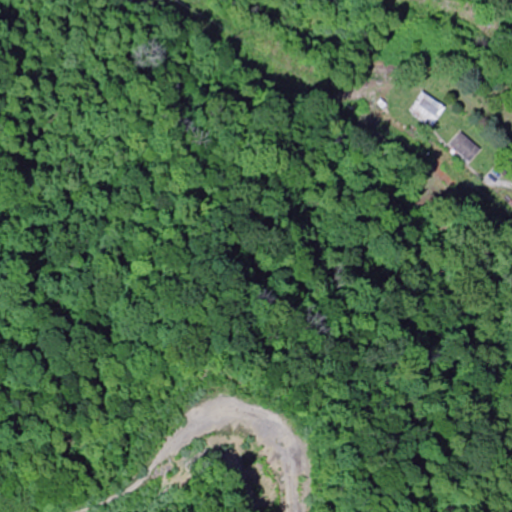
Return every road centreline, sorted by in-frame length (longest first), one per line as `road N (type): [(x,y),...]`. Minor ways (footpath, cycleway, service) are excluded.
road 1 (residential): [(511,220),(393,110),(224,0)]
road 2 (track): [(77,511),(123,485),(213,403),(269,415),(282,438),(295,511)]
